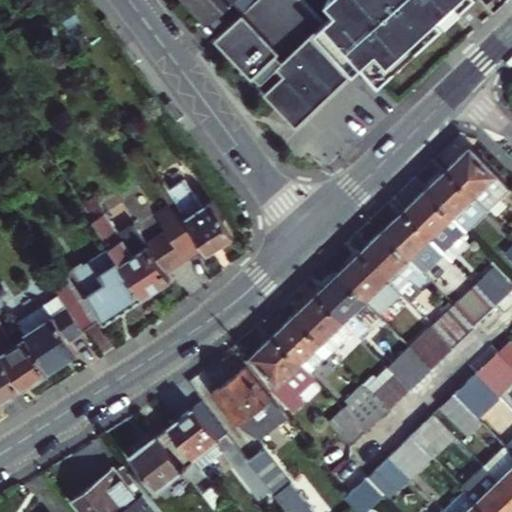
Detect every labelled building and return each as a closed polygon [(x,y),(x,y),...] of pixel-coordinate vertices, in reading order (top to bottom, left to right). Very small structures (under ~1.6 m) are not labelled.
[(188,0),(204,17),(221,0),(236,0),(240,4),(244,0),(188,0)] [(361,59),(323,16),(307,0),(244,0),(240,4),(212,29),(249,70),(252,67),(258,73),(255,76),(294,120),(361,59)] [(329,0),(335,5),(323,16),(361,59),(380,80),(464,0),(329,0)] [(71,5),(58,13),(67,28),(80,20),(71,5)] [(458,171),(497,211),(511,197),(511,186),(478,151),(458,171)] [(458,171),(436,191),(475,231),(497,211),(458,171)] [(206,243),(211,250),(237,233),(230,223),(215,199),(205,206),(187,177),(170,188),(175,195),(206,243)] [(413,213),(452,253),(475,231),(436,191),(413,213)] [(112,245),(144,295),(170,278),(165,270),(206,243),(175,195),(154,208),(167,229),(148,240),(135,220),(120,229),(99,196),(86,205),(112,245)] [(441,283),(462,264),(452,253),(413,213),(392,232),(441,283)] [(370,254),(409,294),(420,305),(441,283),(392,232),(370,254)] [(107,319),(144,295),(112,245),(85,263),(84,261),(73,268),(104,315),(107,319)] [(370,254),(348,274),(387,314),(409,294),(370,254)] [(480,282),(500,303),(511,290),(511,279),(498,265),(480,282)] [(28,332),(50,367),(77,348),(69,337),(104,315),(73,268),(49,283),(55,293),(18,317),(28,332)] [(325,295),(364,335),(387,314),(348,274),(325,295)] [(480,282),(460,302),(480,323),(500,303),(480,282)] [(0,345),(24,383),(50,367),(28,332),(16,340),(0,314),(0,304),(7,300),(0,288),(0,345)] [(325,295),(303,316),(342,356),(364,335),(325,295)] [(480,323),(460,302),(438,324),(458,344),(480,323)] [(281,337),(319,376),(342,356),(303,316),(281,337)] [(438,324),(417,345),(436,365),(458,344),(438,324)] [(281,337),(260,357),(298,397),(292,402),(314,426),(326,415),(320,408),(336,394),(319,376),(281,337)] [(0,398),(24,383),(0,345),(0,398)] [(395,367),(414,387),(436,365),(417,345),(395,367)] [(483,371),(505,394),(507,395),(511,389),(511,355),(507,350),(483,371)] [(385,377),(406,400),(417,389),(414,387),(395,367),(385,377)] [(274,405),(250,370),(218,392),(246,432),(264,443),(290,424),(276,403),(274,405)] [(500,399),(505,394),(483,371),(462,392),(490,421),(505,405),(500,399)] [(351,409),(372,431),(394,410),(373,388),(351,409)] [(479,431),(490,421),(462,392),(451,402),(479,431)] [(200,404),(175,422),(206,465),(227,450),(221,442),(225,439),(200,404)] [(372,431),(351,409),(339,421),(359,443),(372,431)] [(212,474),(206,465),(175,422),(136,450),(161,485),(190,466),(201,482),(212,474)] [(436,423),(421,437),(442,459),(457,445),(436,423)] [(419,480),(442,459),(421,437),(398,459),(419,480)] [(241,441),(227,450),(264,500),(277,492),(254,460),(241,441)] [(511,488),(511,450),(493,469),(511,488)] [(292,488),(267,452),(254,460),(277,492),(291,511),(317,511),(298,483),(292,488)] [(165,511),(126,458),(75,492),(88,511),(165,511)] [(398,500),(419,480),(398,459),(377,478),(398,500)] [(511,511),(511,488),(493,469),(472,490),(474,492),(493,511),(511,511)] [(386,511),(398,500),(377,478),(356,497),(367,511),(386,511)] [(229,496),(219,482),(207,490),(216,505),(229,496)] [(493,511),(474,492),(452,511),(493,511)]
